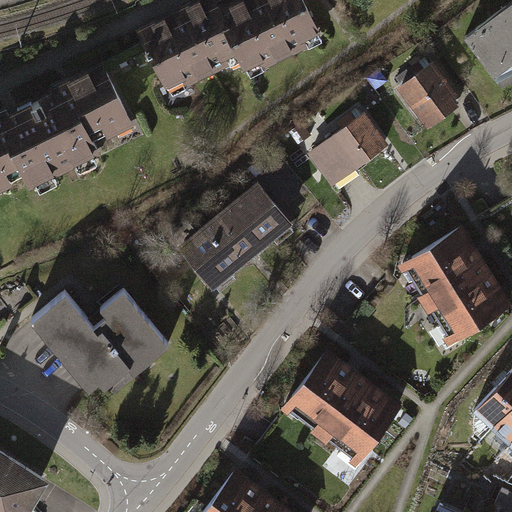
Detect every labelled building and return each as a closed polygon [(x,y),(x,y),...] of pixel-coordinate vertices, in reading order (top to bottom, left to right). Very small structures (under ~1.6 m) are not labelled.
[(329,26),(315,0),(233,0),(230,2),(229,0),(193,0),(143,25),(176,88),(249,51),(255,63),(329,26)] [(511,14),(473,44),(499,81),(511,73),(511,14)] [(105,56),(0,108),(0,188),(34,171),(38,180),(142,128),(105,56)] [(467,97),(436,58),(401,85),(432,125),(467,97)] [(392,144),(367,110),(311,151),(335,184),(392,144)] [(296,217),(261,175),(182,241),(217,283),(296,217)] [(511,307),(511,295),(468,223),(405,260),(455,342),(511,307)] [(179,339),(132,281),(96,310),(75,284),(39,314),(97,385),(108,376),(113,381),(137,361),(143,369),(179,339)] [(407,404),(332,347),(288,406),(363,462),(407,404)] [(511,368),(474,410),(511,445),(511,368)] [(30,511),(50,480),(0,450),(0,511),(30,511)] [(300,511),(239,467),(206,511),(300,511)] [(511,511),(511,492),(504,489),(492,511),(511,511)]
